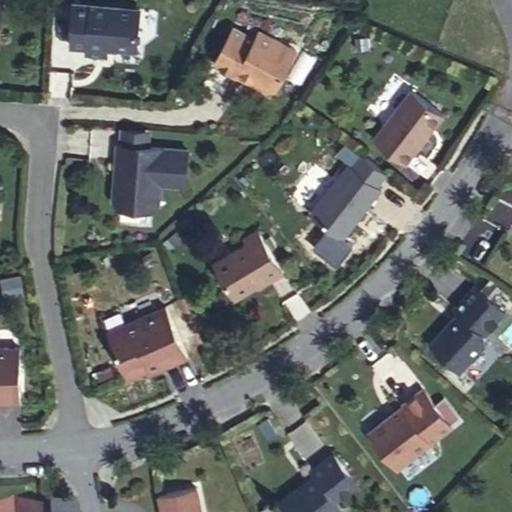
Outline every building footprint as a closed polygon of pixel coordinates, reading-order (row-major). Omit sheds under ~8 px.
[(76,3),(72,46),(88,47),(87,54),(105,56),(106,47),(138,50),(142,10),(76,3)] [(236,27),(217,64),(238,75),(242,70),(258,78),(260,85),(271,91),(278,89),(299,50),(262,30),(258,39),(236,27)] [(376,136),(408,161),(446,112),(414,88),(376,136)] [(121,127),(120,142),(147,144),(148,129),(121,127)] [(117,142),(114,200),(119,206),(153,208),(159,203),(160,180),(179,181),(185,176),(187,146),(147,144),(120,142),(117,142)] [(314,210),(346,235),(384,185),(379,182),(389,170),(365,151),(356,164),(351,161),(314,210)] [(218,260),(240,295),(273,276),(274,278),(288,270),(263,228),(248,236),(251,241),(218,260)] [(435,340),(465,367),(489,340),(489,332),(510,310),(479,282),(458,305),(463,310),(435,340)] [(109,330),(130,377),(166,361),(167,364),(191,354),(168,303),(109,330)] [(0,347),(0,402),(22,402),(22,347),(0,347)] [(427,385),(373,427),(401,462),(454,420),(427,385)] [(284,495),(296,511),(333,511),(345,503),(339,495),(360,479),(337,449),(315,466),(317,469),(284,495)] [(202,511),(196,482),(159,490),(163,511),(202,511)]
